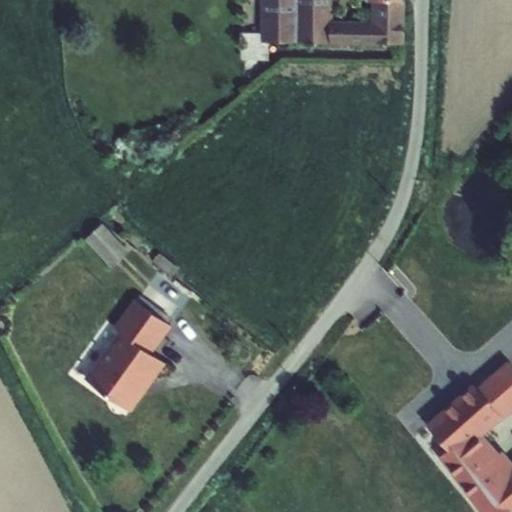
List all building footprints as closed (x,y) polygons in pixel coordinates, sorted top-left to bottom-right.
[(255,0),(254,34),(274,35),(393,40),(395,0),(365,0),(365,8),(357,8),(356,15),(324,14),(324,0),(255,0)] [(89,239),(116,266),(133,248),(106,221),(89,239)] [(413,264),(376,299),(430,353),(466,319),(413,264)] [(139,344),(160,318),(125,291),(103,320),(109,324),(74,368),(115,401),(152,354),(139,344)] [(430,353),(376,299),(347,328),(401,383),(430,353)] [(463,392),(484,417),(511,393),(511,382),(496,364),(469,387),(463,392)] [(463,392),(469,387),(465,382),(418,422),(439,449),(456,471),(448,477),(475,511),(492,511),(511,496),(511,461),(497,474),(464,434),(484,417),(463,392)] [(439,449),(432,455),(448,477),(456,471),(439,449)]
